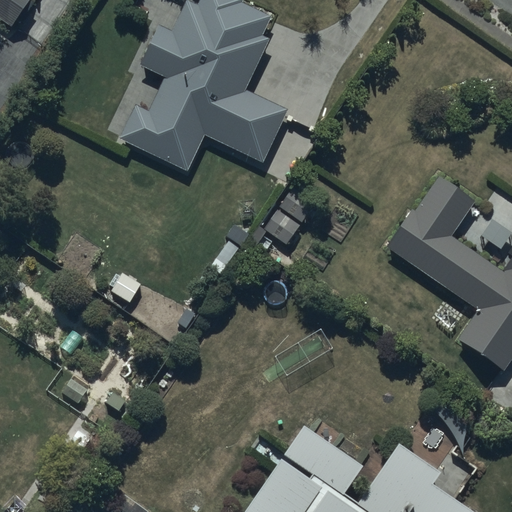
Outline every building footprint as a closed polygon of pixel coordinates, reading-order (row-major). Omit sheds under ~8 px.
[(0,0),(0,19),(12,28),(30,0),(0,0)] [(275,19),(234,0),(197,0),(195,6),(184,1),(170,33),(155,27),(137,68),(164,80),(149,112),(135,106),(118,143),(184,173),(200,139),(261,166),(285,113),(242,93),(275,19)] [(472,200),(437,176),(413,212),(408,209),(382,247),(481,313),(461,343),(504,372),(511,360),(511,262),(506,273),(449,235),(472,200)] [(275,205),(302,223),(318,199),(292,180),(275,205)] [(302,223),(275,205),(259,228),(285,247),(300,225),(302,223)] [(139,285),(119,274),(107,296),(126,307),(139,285)] [(360,467),(298,425),(239,511),(468,511),(432,487),(439,476),(393,445),(354,503),(342,495),(360,467)]
